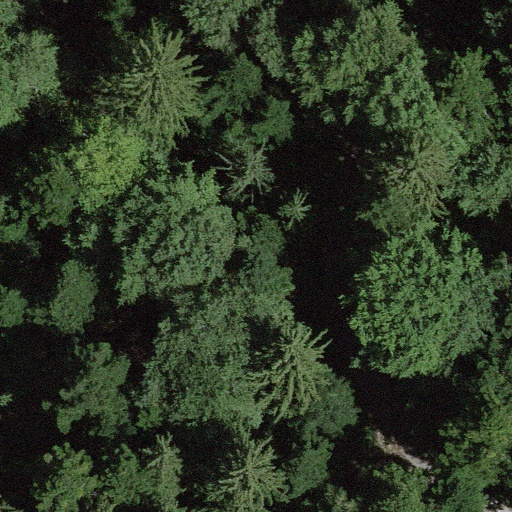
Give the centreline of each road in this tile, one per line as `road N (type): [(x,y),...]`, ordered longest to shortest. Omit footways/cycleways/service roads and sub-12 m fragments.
road 1 (track): [(0,59),(60,160),(139,378),(472,511)]
road 2 (track): [(511,460),(415,279),(444,66),(475,0)]
